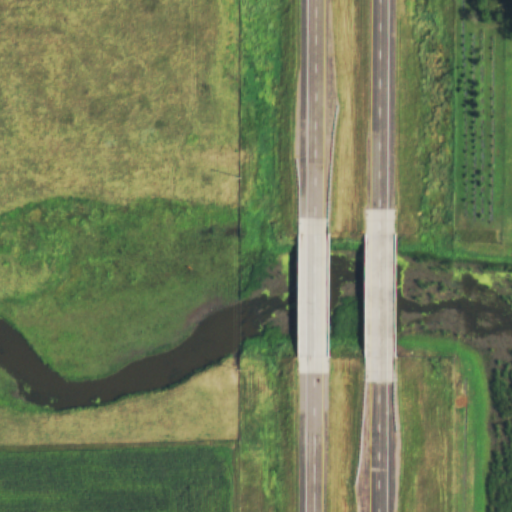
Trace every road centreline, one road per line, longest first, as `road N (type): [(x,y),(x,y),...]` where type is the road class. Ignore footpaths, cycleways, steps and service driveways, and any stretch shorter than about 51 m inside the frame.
road 1 (primary): [(381,216),(383,0)]
road 2 (primary): [(315,0),(311,212)]
road 3 (primary): [(379,375),(381,216)]
road 4 (primary): [(311,212),(310,370)]
road 5 (primary): [(310,370),(312,511)]
road 6 (primary): [(379,511),(379,375)]
